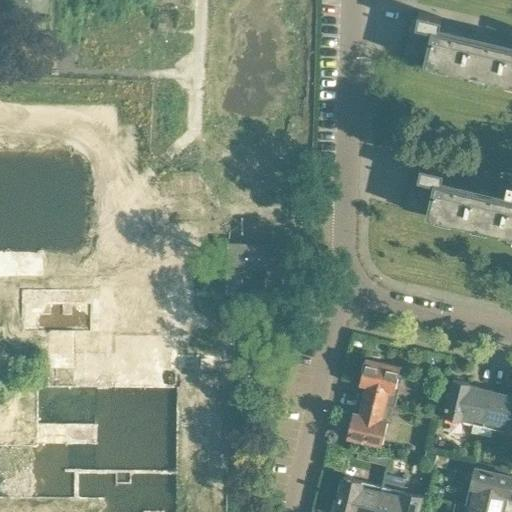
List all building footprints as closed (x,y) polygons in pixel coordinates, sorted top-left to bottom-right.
[(287,77),(288,53),(289,0),(200,0),(200,17),(220,18),(219,48),(199,47),(198,74),(194,74),(193,105),(118,110),(117,92),(74,95),(76,114),(57,115),(57,120),(34,122),(30,75),(64,72),(61,32),(13,20),(0,21),(0,186),(38,183),(36,156),(60,154),(62,181),(182,172),(179,145),(216,142),(215,168),(284,170),(287,77)] [(511,33),(419,11),(417,17),(410,15),(401,55),(424,60),(424,61),(511,81),(511,33)] [(511,181),(507,181),(505,190),(443,176),(444,170),(421,164),(420,170),(412,168),(402,208),(426,213),(426,214),(511,234),(511,181)] [(292,244),(291,244),(229,241),(228,241),(225,291),(239,292),(239,290),(240,266),(266,266),(266,279),(255,279),(254,291),(254,292),(290,294),(292,244)] [(170,247),(147,249),(150,289),(191,286),(189,258),(171,259),(170,247)] [(42,270),(14,273),(17,313),(44,311),(45,324),(62,323),(60,295),(44,296),(42,270)] [(0,314),(17,313),(14,273),(0,273),(0,314)] [(117,279),(110,280),(110,292),(118,291),(117,279)] [(191,286),(150,289),(152,315),(193,312),(191,286)] [(118,291),(110,292),(111,304),(119,303),(118,291)] [(193,312),(152,315),(154,342),(195,339),(193,312)] [(122,332),(114,333),(115,345),(123,344),(122,332)] [(195,339),(154,342),(157,369),(197,366),(195,339)] [(123,344),(115,345),(116,357),(124,356),(123,344)] [(20,347),(8,348),(8,356),(20,355),(20,347)] [(363,382),(360,397),(395,405),(399,389),(395,388),(401,366),(379,361),(380,356),(369,353),(368,358),(365,357),(359,381),(363,382)] [(11,379),(0,380),(0,403),(30,402),(28,380),(36,379),(34,364),(10,366),(11,379)] [(481,432),(491,390),(469,385),(469,382),(452,378),(446,404),(445,403),(444,407),(445,408),(443,416),(474,423),(472,430),(481,432)] [(197,387),(185,388),(185,396),(197,395),(197,387)] [(174,389),(162,390),(162,398),(174,397),(174,389)] [(162,390),(150,391),(151,399),(162,398),(162,390)] [(511,395),(491,390),(481,432),(490,435),(492,427),(511,431),(511,395)] [(128,392),(116,393),(117,401),(129,400),(128,392)] [(116,393),(104,394),(105,402),(117,401),(116,393)] [(392,421),(395,405),(360,397),(356,412),(352,411),(346,435),(382,443),(388,420),(392,421)] [(30,402),(0,403),(0,426),(32,424),(30,402)] [(71,409),(63,410),(64,422),(72,421),(71,409)] [(72,421),(64,422),(64,434),(72,433),(72,421)] [(32,424),(0,426),(0,449),(33,447),(32,424)] [(218,428),(188,430),(191,471),(215,469),(214,451),(220,450),(218,428)] [(188,430),(165,432),(168,472),(191,471),(188,430)] [(165,432),(142,433),(146,474),(168,472),(165,432)] [(142,433),(120,435),(123,476),(146,474),(142,433)] [(120,435),(96,437),(99,478),(123,476),(120,435)] [(33,447),(0,449),(0,472),(35,470),(33,447)] [(390,451),(376,448),(373,462),(387,465),(390,451)] [(74,455),(66,455),(67,467),(75,467),(74,455)] [(494,511),(504,511),(511,480),(511,475),(475,466),(471,485),(472,485),(467,506),(494,511)] [(75,467),(67,467),(68,479),(76,479),(75,467)] [(35,470),(0,472),(0,496),(14,495),(15,509),(38,507),(35,470)] [(416,511),(421,494),(402,489),(405,476),(385,472),(382,486),(375,511),(416,511)] [(375,511),(382,486),(363,481),(363,480),(343,475),(337,499),(334,498),(331,511),(335,511),(334,511),(375,511)] [(456,503),(453,511),(494,511),(467,506),(456,503)]
